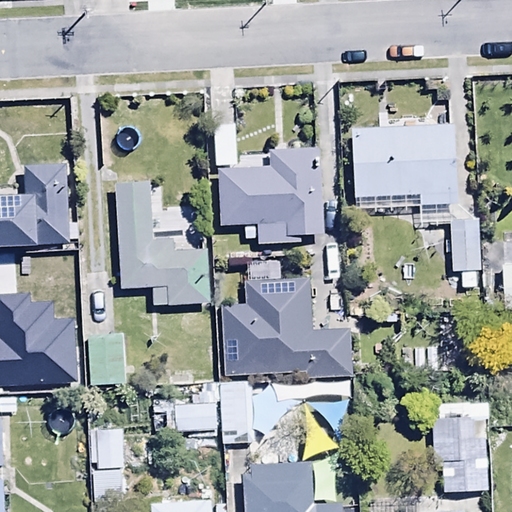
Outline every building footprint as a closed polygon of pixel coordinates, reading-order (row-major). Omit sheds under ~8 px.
[(454,129),(350,133),(354,216),(407,214),(408,228),(450,227),(452,275),(481,274),(478,194),(457,195),(454,129)] [(323,238),(319,153),(270,155),(270,170),(219,172),(222,231),(259,229),(260,250),(301,248),(300,239),(323,238)] [(0,201),(0,250),(70,250),(68,165),(25,166),(26,201),(0,201)] [(116,190),(120,292),(153,291),(154,310),(209,308),(207,254),(172,255),(172,243),(153,244),(152,217),(161,217),(160,188),(116,190)] [(310,284),(280,285),(279,265),(244,266),(246,310),(221,311),(224,380),(306,378),(306,383),(351,382),(350,335),(312,336),(310,284)] [(123,338),(88,339),(89,391),(125,390),(123,338)] [(250,386),(218,387),(222,450),(253,448),(250,386)] [(166,410),(167,436),(216,434),(215,408),(219,408),(216,388),(202,389),(202,397),(192,398),(192,409),(166,410)] [(487,497),(487,407),(432,407),(432,467),(442,467),(442,497),(487,497)] [(124,499),(123,435),(87,436),(88,469),(97,468),(97,477),(92,477),(92,500),(124,499)] [(356,511),(357,511),(336,511),(335,468),(251,468),(251,479),(241,479),(241,511),(356,511)]
